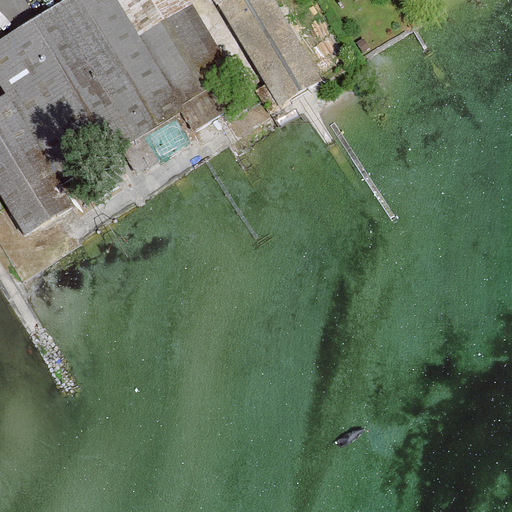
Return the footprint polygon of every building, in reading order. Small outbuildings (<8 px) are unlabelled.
[(111,0),(77,0),(0,46),(0,80),(10,97),(63,185),(180,115),(111,0)] [(66,0),(46,0),(51,9),(66,0)] [(113,0),(193,132),(229,111),(233,119),(250,109),(183,0),(113,0)] [(319,83),(268,0),(219,0),(271,85),(257,93),(269,113),(319,83)] [(0,36),(8,31),(0,18),(0,36)] [(63,185),(10,97),(0,102),(0,196),(25,237),(73,208),(60,187),(63,185)] [(174,120),(130,146),(146,172),(189,145),(174,120)] [(119,188),(104,164),(89,174),(104,197),(119,188)]
